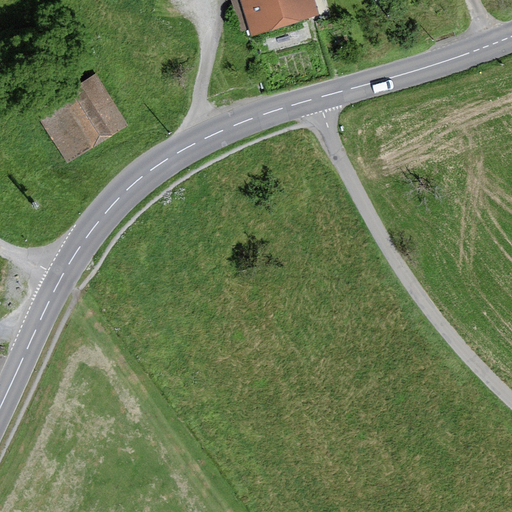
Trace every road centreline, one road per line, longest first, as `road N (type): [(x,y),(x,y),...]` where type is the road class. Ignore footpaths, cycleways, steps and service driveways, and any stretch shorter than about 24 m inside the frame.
road 1 (tertiary): [(318,97),(193,143),(124,191),(64,271),(0,407)]
road 2 (unclassified): [(318,97),(342,168),(406,277),(511,403)]
road 3 (tertiary): [(511,36),(318,97)]
